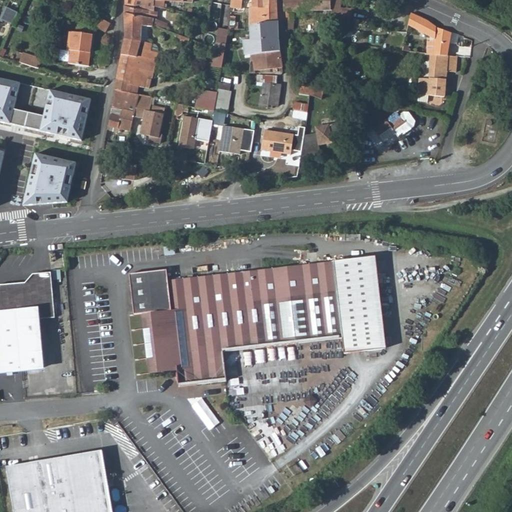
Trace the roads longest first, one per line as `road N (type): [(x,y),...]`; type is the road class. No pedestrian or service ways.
road 1 (residential): [(0,237),(471,181),(511,153)]
road 2 (trunk): [(490,344),(465,357),(416,425),(325,511)]
road 3 (trunk): [(490,344),(379,511)]
road 4 (track): [(280,0),(286,103),(277,113),(237,110)]
road 5 (track): [(377,194),(378,208),(399,209),(477,201),(511,188)]
road 6 (trunk): [(430,511),(511,387)]
